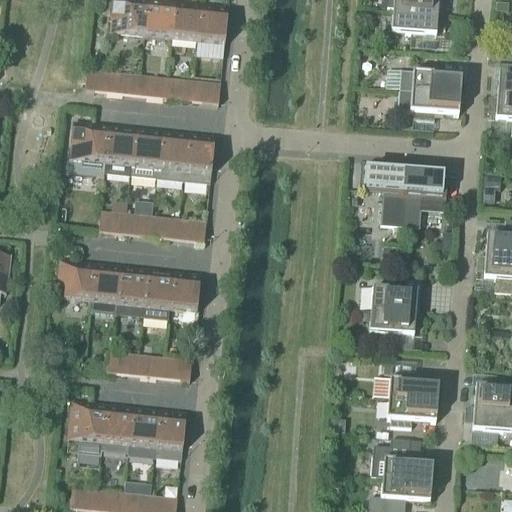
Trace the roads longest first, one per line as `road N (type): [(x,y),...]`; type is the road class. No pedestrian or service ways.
road 1 (residential): [(468,156),(443,511)]
road 2 (residential): [(468,156),(232,136)]
road 3 (residential): [(78,108),(234,123)]
road 4 (residential): [(468,156),(481,0)]
road 5 (residential): [(205,409),(218,271)]
road 6 (residential): [(218,271),(81,257)]
road 7 (residential): [(218,271),(232,136)]
road 8 (residential): [(234,123),(246,0)]
